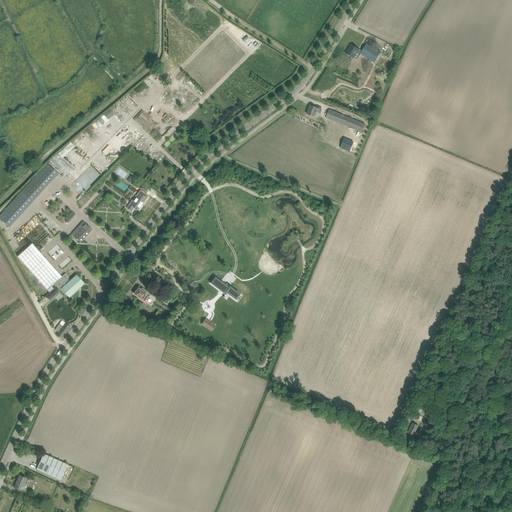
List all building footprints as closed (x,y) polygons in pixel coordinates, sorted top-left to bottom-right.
[(366,43),(360,54),(374,62),(380,52),(366,43)] [(346,53),(350,56),(354,58),(359,49),(351,45),(346,53)] [(379,56),(375,63),(389,71),(393,64),(379,56)] [(324,79),(318,89),(323,92),(329,82),(324,79)] [(307,114),(311,116),(315,117),(317,112),(321,114),(322,110),(310,105),(307,114)] [(103,114),(108,120),(114,115),(110,109),(103,114)] [(330,109),(326,117),(351,128),(354,119),(330,109)] [(355,121),(352,127),(360,130),(361,127),(363,128),(364,125),(355,121)] [(345,139),(341,148),(350,152),(354,144),(345,139)] [(59,154),(63,158),(76,146),(72,141),(59,154)] [(60,169),(61,168),(69,177),(75,171),(59,153),(51,160),(60,169)] [(47,164),(22,191),(33,201),(58,174),(47,164)] [(127,181),(132,185),(137,178),(132,174),(127,181)] [(22,191),(0,215),(0,218),(9,227),(33,201),(22,191)] [(134,207),(139,210),(143,204),(142,203),(148,196),(140,191),(133,200),(130,205),(130,204),(127,208),(131,211),(134,207)] [(65,221),(68,224),(76,215),(73,213),(65,221)] [(83,221),(72,234),(77,239),(81,242),(84,239),(92,230),(89,227),(83,221)] [(61,288),(70,281),(68,279),(69,277),(65,273),(59,279),(30,246),(18,256),(47,290),(54,284),(56,287),(59,290),(61,288)] [(73,278),(70,281),(61,288),(69,297),(85,284),(76,275),(73,278)] [(144,281),(152,286),(155,281),(147,276),(144,281)] [(215,277),(210,284),(222,293),(224,291),(235,299),(236,298),(238,296),(237,296),(239,293),(230,287),(227,285),(227,284),(226,284),(225,285),(215,277)] [(45,296),(45,297),(49,294),(53,299),(61,292),(59,290),(56,287),(45,296)] [(134,294),(138,297),(142,300),(144,301),(148,297),(148,298),(150,295),(151,296),(152,295),(156,297),(159,293),(150,287),(147,291),(142,288),(141,290),(139,288),(134,294)] [(215,319),(222,322),(228,311),(221,308),(215,319)] [(206,318),(201,324),(212,331),(216,325),(206,318)] [(59,324),(58,326),(55,330),(58,332),(56,336),(61,339),(70,327),(65,323),(63,326),(59,324)] [(419,405),(416,410),(424,414),(426,408),(419,405)] [(414,435),(418,425),(413,423),(413,424),(409,432),(409,433),(414,435)] [(68,465),(43,454),(36,469),(61,480),(68,465)] [(17,483),(14,488),(19,490),(20,491),(23,486),(26,478),(20,475),(16,483),(17,483)]
